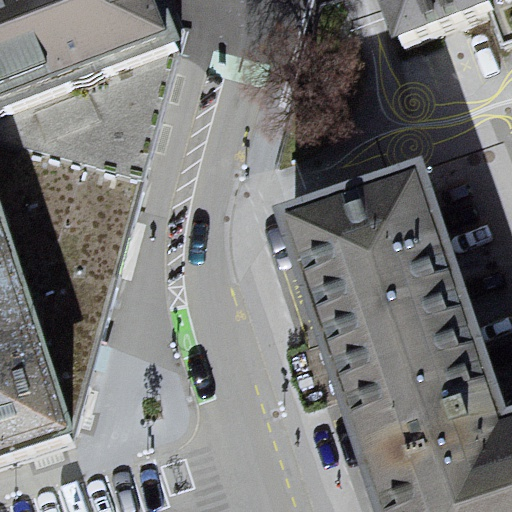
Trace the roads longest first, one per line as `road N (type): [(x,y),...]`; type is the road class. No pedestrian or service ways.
road 1 (residential): [(262,0),(208,219),(204,271)]
road 2 (residential): [(204,271),(209,332),(266,511)]
